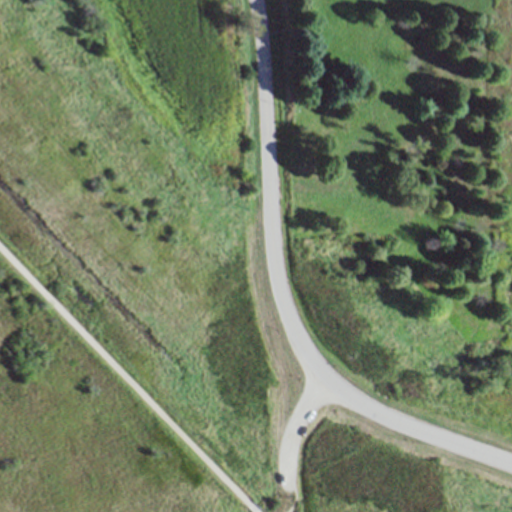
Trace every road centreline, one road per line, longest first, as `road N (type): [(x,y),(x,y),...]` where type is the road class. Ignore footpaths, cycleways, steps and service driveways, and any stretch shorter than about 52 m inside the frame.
road 1 (residential): [(324,382),(298,344),(278,285),(258,0)]
road 2 (residential): [(324,382),(381,416),(511,466)]
